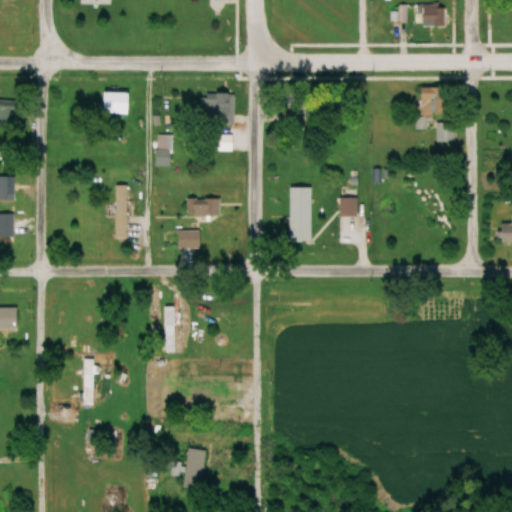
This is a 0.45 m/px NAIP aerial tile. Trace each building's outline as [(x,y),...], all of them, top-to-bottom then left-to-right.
[(9,0),(0,0),(0,36),(10,37),(9,0)] [(423,28),(444,28),(444,5),(418,5),(418,15),(423,15),(423,28)] [(438,129),(438,88),(419,88),(419,129),(438,129)] [(71,93),(71,118),(96,118),(96,93),(71,93)] [(204,94),(204,119),(234,119),(234,94),(204,94)] [(455,123),(438,123),(438,145),(455,145),(455,123)] [(172,136),(157,136),(156,159),(172,160),(172,136)] [(0,200),(15,200),(14,177),(0,177),(0,200)] [(390,191),(436,191),(436,182),(390,182),(390,191)] [(115,238),(127,238),(127,186),(115,186),(115,238)] [(290,187),(290,241),(312,241),(312,187),(290,187)] [(220,200),(194,200),(194,217),(220,217),(220,200)] [(0,240),(14,241),(14,215),(0,215),(0,240)] [(93,296),(85,296),(85,337),(93,337),(93,296)] [(19,308),(0,307),(0,329),(19,329),(19,308)] [(175,313),(167,313),(167,347),(175,347),(175,313)] [(84,404),(94,404),(94,360),(84,360),(84,404)] [(206,451),(188,449),(183,488),(201,490),(206,451)] [(9,511),(10,489),(0,488),(0,511),(9,511)]
